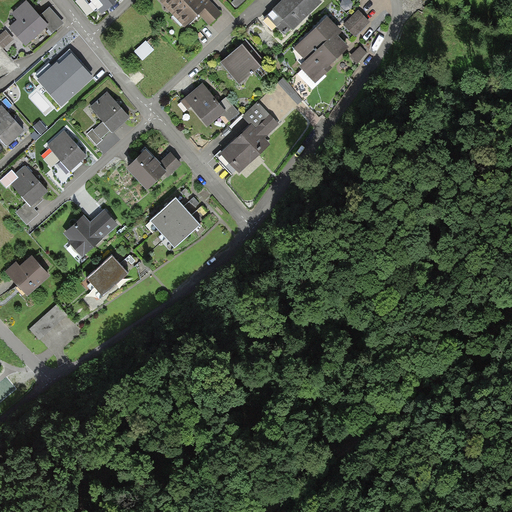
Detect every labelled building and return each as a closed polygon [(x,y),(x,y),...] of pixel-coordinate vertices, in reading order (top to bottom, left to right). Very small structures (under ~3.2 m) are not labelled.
[(87,0),(100,15),(117,1),(115,0),(87,0)] [(207,0),(163,0),(161,3),(185,28),(199,15),(209,25),(221,14),(207,0)] [(322,3),(319,0),(283,0),(266,17),(284,36),(291,30),(293,31),(322,3)] [(343,0),(341,6),(345,11),(351,9),(353,4),(349,0),(343,0)] [(9,28),(25,47),(47,28),(53,34),(64,24),(50,8),(39,17),(25,2),(11,14),(17,21),(9,28)] [(370,22),(358,10),(344,25),(356,37),(370,22)] [(328,17),(294,49),(307,62),(301,68),(316,84),(332,69),(330,67),(349,48),(337,36),(342,32),(328,17)] [(14,40),(6,30),(0,35),(0,44),(4,49),(14,40)] [(146,41),(134,51),(143,60),(154,50),(153,49),(157,44),(152,38),(147,42),(146,41)] [(242,46),(221,63),(239,85),(260,68),(245,50),(242,46)] [(367,54),(359,47),(349,58),(356,65),(367,54)] [(71,50),(37,79),(61,106),(95,77),(71,50)] [(284,79),(278,83),(297,104),(302,100),(284,79)] [(203,83),(181,101),(188,110),(192,107),(208,126),(221,115),(225,116),(229,121),(239,113),(226,98),(219,104),(203,83)] [(108,92),(90,107),(104,123),(94,131),(93,129),(87,134),(96,145),(102,140),(100,138),(111,130),(113,133),(130,118),(121,107),(108,92)] [(221,151),(216,156),(233,174),(237,171),(239,174),(271,144),(265,138),(279,125),(259,103),(243,117),(252,126),(223,153),(221,151)] [(1,105),(0,105),(0,137),(8,146),(25,130),(13,117),(1,105)] [(65,131),(48,145),(54,152),(45,160),(52,168),(60,161),(70,173),(88,158),(75,143),(65,131)] [(147,151),(127,169),(148,192),(164,177),(167,179),(183,165),(172,153),(159,164),(156,160),(147,151)] [(18,178),(11,185),(27,203),(17,211),(28,224),(39,215),(34,208),(43,200),(41,198),(48,192),(36,178),(26,165),(15,174),(18,178)] [(186,188),(181,193),(183,195),(184,194),(187,198),(191,194),(186,188)] [(176,198),(151,220),(175,247),(200,225),(193,216),(184,207),(182,204),(176,198)] [(194,198),(190,202),(192,204),(193,203),(196,207),(200,203),(194,198)] [(202,207),(197,211),(199,213),(200,212),(203,216),(207,212),(202,207)] [(64,234),(70,241),(68,242),(83,258),(119,225),(105,209),(91,222),(84,215),(64,234)] [(113,255),(87,277),(103,296),(129,274),(120,264),(117,260),(113,255)] [(130,255),(126,259),(128,262),(129,261),(132,264),(135,261),(130,255)] [(16,263),(5,273),(27,297),(49,277),(32,257),(20,268),(16,263)] [(56,306),(30,329),(39,341),(66,317),(56,306)]
